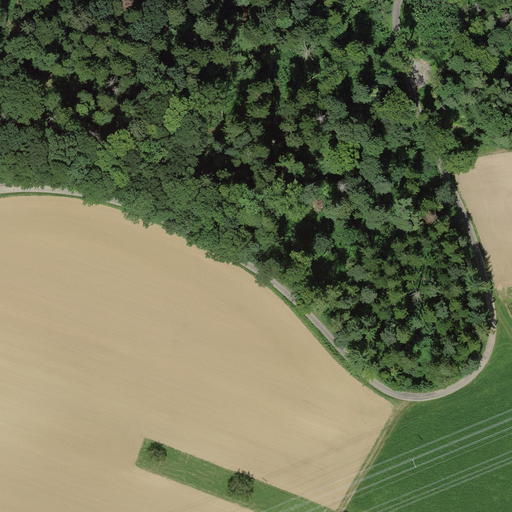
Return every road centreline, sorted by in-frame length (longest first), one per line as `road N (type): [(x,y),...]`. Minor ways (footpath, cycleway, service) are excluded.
road 1 (track): [(0,191),(63,190),(133,205),(266,276),(384,388),(408,396),(445,392),(475,373),(491,342),(493,314),(478,253),(402,60),(400,0)]
road 2 (track): [(341,511),(408,396)]
